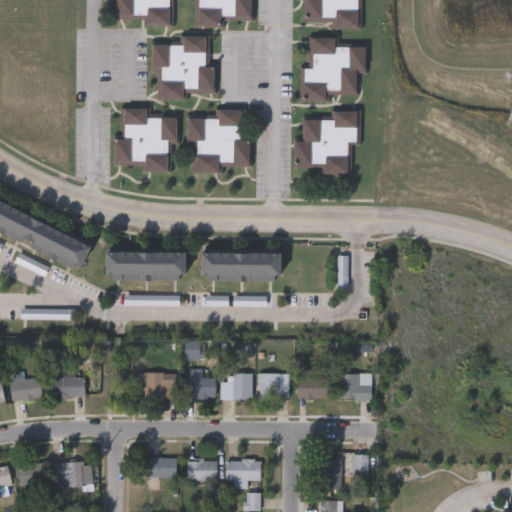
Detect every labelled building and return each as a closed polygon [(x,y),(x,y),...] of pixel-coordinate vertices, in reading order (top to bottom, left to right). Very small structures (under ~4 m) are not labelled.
[(114,19),(114,0),(171,0),(171,27),(143,26),(143,19),(114,19)] [(251,0),(251,21),(221,20),(221,27),(194,27),(194,0),(251,0)] [(360,0),(360,28),(330,28),(330,22),(303,22),(303,0),(360,0)] [(208,36),(208,63),(215,63),(214,94),(185,94),(185,100),(157,99),(157,71),(150,71),(150,43),(178,44),(179,36),(208,36)] [(356,96),(328,96),(328,101),(299,101),(300,68),(308,68),(308,38),(337,38),(337,46),(365,46),(365,74),(357,73),(356,96)] [(141,166),(113,166),(113,140),(119,140),(120,108),(149,109),(149,117),(177,118),(177,144),(171,143),(170,173),(141,173),(141,166)] [(220,174),(192,173),(193,145),(185,145),(186,118),(213,118),(214,109),(248,110),(246,168),(221,167),(220,174)] [(349,176),(320,175),(321,168),(293,168),(293,142),(301,142),(301,120),(330,120),(330,111),(359,111),(359,145),(350,145),(349,176)] [(0,203),(90,244),(79,269),(0,233),(0,203)] [(107,250),(186,251),(185,278),(107,277),(107,250)] [(283,250),(283,277),(203,277),(203,250),(283,250)] [(40,271),(21,264),(24,257),(42,265),(40,271)] [(349,258),(338,258),(338,291),(349,291),(349,258)] [(185,397),(185,369),(201,369),(201,377),(214,377),(214,397),(185,397)] [(162,373),(162,383),(175,383),(175,399),(143,399),(143,391),(135,391),(135,373),(162,373)] [(250,373),(250,399),(219,399),(219,381),(230,381),(230,373),(250,373)] [(256,374),(287,374),(287,399),(256,399),(256,374)] [(370,374),(370,399),(337,399),(337,374),(370,374)] [(83,377),(83,397),(52,397),(52,377),(83,377)] [(39,399),(9,399),(9,378),(39,378),(39,399)] [(296,399),(296,378),(326,379),(326,399),(296,399)] [(368,475),(351,475),(350,455),(367,455),(368,475)] [(158,477),(158,483),(145,483),(145,457),(175,457),(175,477),(158,477)] [(186,459),(216,459),(216,482),(186,482),(186,459)] [(319,489),(319,459),(340,459),(340,489),(319,489)] [(225,480),(225,460),(258,460),(258,480),(246,480),(246,488),(233,488),(233,480),(225,480)] [(52,462),(91,462),(91,486),(53,487),(52,462)] [(17,485),(15,465),(44,463),(46,482),(17,485)] [(0,466),(6,465),(11,485),(0,487),(0,466)] [(242,510),(242,492),(259,492),(259,510),(242,510)] [(318,511),(318,500),(343,500),(343,511),(318,511)]
